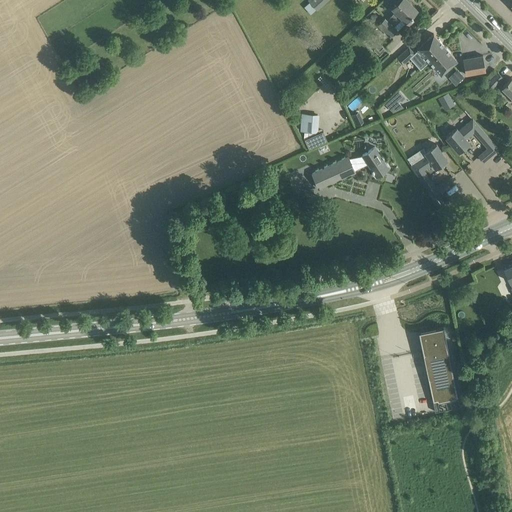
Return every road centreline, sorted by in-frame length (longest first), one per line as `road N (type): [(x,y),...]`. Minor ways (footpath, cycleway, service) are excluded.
road 1 (primary): [(0,338),(306,299)]
road 2 (primary): [(511,219),(423,261),(306,299)]
road 3 (primary): [(306,299),(400,281),(511,232)]
